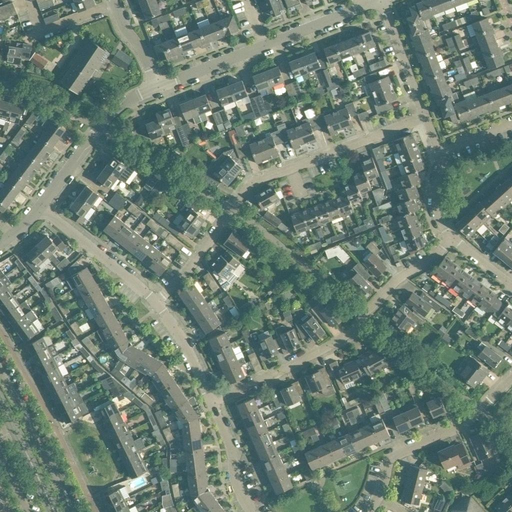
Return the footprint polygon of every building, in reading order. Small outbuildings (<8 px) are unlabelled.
[(54,5),(52,0),(49,0),(38,4),(40,10),(54,5)] [(93,0),(79,0),(75,2),(70,4),(74,14),(95,6),(93,0)] [(302,0),(264,0),(267,9),(270,7),(273,16),(281,13),(280,10),(285,8),(283,2),(285,1),(289,10),(297,7),(295,4),(300,2),(300,1),(302,0)] [(413,46),(431,39),(428,30),(432,29),(428,18),(432,16),(426,0),(423,2),(423,1),(416,4),(426,29),(424,30),(417,14),(407,18),(413,34),(411,35),(414,45),(413,46)] [(439,0),(426,0),(427,0),(426,0),(432,16),(433,16),(432,15),(443,10),(439,0)] [(452,0),(439,0),(443,10),(455,6),(452,0)] [(0,7),(0,14),(13,9),(15,8),(12,2),(0,7)] [(161,13),(156,2),(142,8),(144,14),(141,16),(143,20),(161,13)] [(0,20),(15,15),(13,9),(0,14),(0,20)] [(44,19),(46,25),(60,19),(57,13),(44,19)] [(233,16),(221,20),(228,38),(233,36),(232,33),(239,30),(233,16)] [(476,35),(491,29),(492,29),(491,24),(489,25),(487,18),(472,23),(476,35)] [(228,38),(221,20),(210,25),(216,39),(223,37),(224,40),(228,38)] [(216,39),(210,25),(199,29),(206,47),(210,45),(209,42),(216,39)] [(206,47),(199,29),(187,33),(193,48),(200,45),(201,48),(206,47)] [(493,34),(494,33),(492,29),(491,29),(476,35),(481,46),(495,41),(493,34)] [(361,31),(357,33),(363,50),(375,46),(369,31),(362,34),(361,31)] [(193,48),(187,33),(177,37),(184,55),(188,54),(187,50),(193,48)] [(363,50),(357,33),(352,34),(353,37),(347,40),(352,55),(363,50)] [(184,55),(177,37),(165,42),(172,60),(177,58),(176,55),(182,52),(183,55),(184,55)] [(78,95),(95,70),(97,71),(110,53),(88,38),(70,64),(72,65),(61,82),(78,95)] [(352,55),(347,40),(340,43),(339,39),(334,41),(341,59),(352,55)] [(431,39),(413,46),(415,46),(417,52),(416,53),(417,57),(434,51),(430,40),(432,40),(431,39)] [(341,59),(334,41),(330,43),(331,46),(324,49),(329,63),(341,59)] [(498,48),(495,41),(481,46),(485,58),(501,52),(499,47),(498,48)] [(172,60),(165,42),(154,46),(160,61),(167,58),(168,61),(172,60)] [(16,47),(9,46),(7,62),(20,64),(20,65),(21,58),(29,59),(32,45),(17,43),(16,47)] [(112,60),(125,69),(132,59),(119,50),(112,60)] [(434,51),(417,57),(419,62),(421,61),(423,68),(438,62),(434,51)] [(314,52),(302,57),(310,78),(309,76),(315,74),(313,70),(320,67),(314,52)] [(501,56),(503,56),(501,52),(485,58),(489,69),(504,64),(501,56)] [(43,69),(47,63),(34,53),(30,60),(43,69)] [(310,78),(302,57),(289,62),(295,77),(302,74),(304,80),(310,78)] [(438,62),(423,68),(426,75),(424,75),(426,80),(442,74),(438,62)] [(356,64),(350,66),(352,72),(358,70),(356,64)] [(278,67),(265,71),(271,86),(284,81),(278,67)] [(327,91),(334,89),(333,85),(332,83),(327,69),(320,72),(327,87),(328,91),(327,91)] [(271,86),(265,71),(253,76),(259,91),(266,88),(268,94),(273,92),(271,86)] [(369,83),(374,95),(392,87),(388,76),(379,80),(376,72),(364,77),(366,85),(369,83)] [(442,74),(426,80),(428,85),(429,84),(432,90),(430,91),(430,92),(432,91),(449,85),(448,84),(447,85),(442,74)] [(242,81),(229,86),(235,101),(235,100),(238,106),(250,102),(248,99),(247,96),(242,81)] [(297,81),(291,83),(295,95),(302,92),(297,81)] [(295,95),(291,83),(285,85),(289,97),(295,95)] [(471,119),(472,119),(464,100),(460,102),(456,92),(452,94),(449,85),(432,91),(436,101),(438,100),(444,116),(455,112),(449,96),(451,95),(461,121),(467,119),(467,118),(471,117),(471,119)] [(511,88),(510,85),(499,89),(505,104),(511,101),(511,102),(511,88)] [(235,101),(229,86),(216,90),(222,105),(235,101)] [(397,99),(392,87),(374,95),(378,105),(375,106),(377,114),(393,108),(390,101),(397,99)] [(499,89),(488,93),(494,110),(499,108),(498,107),(505,104),(499,89)] [(488,93),(476,97),(482,113),(489,110),(490,112),(494,110),(488,93)] [(205,95),(193,100),(201,122),(207,119),(205,112),(211,110),(205,95)] [(261,113),(267,110),(261,95),(255,97),(261,113)] [(261,113),(255,97),(248,99),(250,102),(256,118),(262,116),(261,113)] [(476,97),(466,101),(465,100),(464,100),(472,119),(476,117),(476,115),(482,113),(476,97)] [(201,122),(193,100),(180,104),(186,119),(193,117),(196,123),(201,122)] [(13,104),(2,101),(0,108),(0,123),(4,125),(6,120),(8,121),(13,104)] [(350,117),(357,114),(353,102),(345,105),(346,108),(335,112),(343,131),(354,127),(350,117)] [(13,104),(8,121),(10,121),(19,124),(24,107),(13,104)] [(156,114),(158,119),(162,129),(164,134),(170,132),(168,126),(175,124),(169,109),(156,114)] [(224,109),(218,111),(223,123),(229,121),(224,109)] [(38,114),(34,111),(30,117),(34,120),(38,114)] [(223,123),(218,111),(212,114),(217,126),(223,123)] [(367,111),(357,114),(360,121),(369,117),(367,111)] [(343,131),(335,112),(325,116),(324,113),(315,117),(320,129),(328,126),(331,135),(343,131)] [(30,125),(34,120),(30,117),(26,122),(30,125)] [(313,131),(320,129),(315,117),(307,120),(308,122),(298,126),(305,145),(316,141),(313,131)] [(162,129),(158,119),(146,124),(145,120),(138,123),(142,134),(149,132),(152,139),(164,134),(162,129)] [(54,120),(47,129),(59,138),(66,130),(54,120)] [(188,123),(181,125),(186,137),(192,135),(188,123)] [(305,145),(298,126),(287,131),(284,123),(277,126),(278,130),(278,131),(282,143),(290,140),(294,149),(305,145)] [(186,137),(181,125),(176,128),(180,140),(184,147),(189,145),(189,144),(188,142),(186,137)] [(25,132),(21,128),(17,134),(21,137),(25,132)] [(53,147),(59,138),(47,129),(40,138),(53,147)] [(275,146),(282,143),(278,131),(270,134),(271,137),(261,141),(268,159),(279,155),(275,146)] [(17,143),(21,137),(17,134),(12,140),(17,143)] [(394,141),(398,152),(416,146),(412,134),(394,141)] [(48,157),(54,148),(53,147),(40,138),(34,147),(48,157)] [(241,145),(245,157),(253,154),(257,164),(268,159),(261,141),(250,145),(248,142),(241,145)] [(245,157),(241,145),(239,142),(234,144),(239,159),(245,157)] [(8,146),(4,151),(8,155),(12,149),(8,146)] [(372,149),(376,160),(381,159),(384,158),(380,146),(372,149)] [(421,157),(416,146),(398,152),(403,164),(421,157)] [(41,166),(48,157),(34,147),(27,155),(41,166)] [(0,157),(4,160),(8,155),(4,151),(0,156),(0,157)] [(216,160),(217,161),(235,177),(242,168),(224,152),(216,160)] [(35,174),(41,166),(27,155),(21,164),(35,174)] [(113,157),(105,168),(118,178),(126,166),(127,166),(131,169),(135,163),(124,156),(120,162),(113,157)] [(425,168),(421,157),(403,164),(407,175),(417,171),(425,168)] [(372,158),(369,159),(360,162),(364,171),(368,182),(379,177),(372,158)] [(381,159),(376,161),(381,172),(385,170),(381,159)] [(227,185),(235,177),(217,161),(212,167),(211,170),(215,172),(214,173),(227,185)] [(28,183),(35,174),(21,164),(14,172),(10,170),(14,173),(28,183)] [(110,188),(118,178),(105,168),(97,179),(110,188)] [(208,182),(211,176),(197,168),(193,173),(208,182)] [(385,170),(381,172),(385,183),(390,181),(385,170)] [(364,171),(361,172),(353,176),(355,182),(359,193),(360,193),(371,189),(368,182),(364,171)] [(421,183),(417,171),(407,175),(399,178),(403,189),(415,185),(421,183)] [(28,183),(14,173),(11,177),(8,182),(20,191),(26,182),(28,183)] [(13,199),(20,191),(8,182),(1,190),(13,199)] [(355,182),(352,183),(344,187),(347,194),(350,204),(351,204),(362,200),(360,193),(359,193),(355,182)] [(511,189),(505,182),(497,189),(509,203),(511,200),(511,189)] [(419,196),(415,185),(403,189),(397,191),(401,203),(414,198),(419,196)] [(86,186),(78,197),(91,206),(99,195),(86,186)] [(280,199),(278,197),(282,195),(280,188),(275,190),(273,186),(255,196),(262,209),(280,199)] [(497,189),(489,196),(501,210),(509,203),(497,189)] [(0,203),(6,208),(13,199),(1,190),(0,191),(0,203)] [(116,193),(112,198),(122,206),(126,201),(116,193)] [(347,194),(344,195),(335,198),(342,216),(354,212),(351,204),(350,204),(347,194)] [(489,196),(481,203),(481,204),(492,215),(491,215),(493,217),(501,210),(489,196)] [(95,210),(90,207),(91,206),(78,197),(70,207),(75,211),(72,216),(82,224),(86,219),(88,220),(95,210)] [(122,206),(112,198),(108,203),(118,211),(122,206)] [(180,214),(184,217),(198,228),(205,219),(197,213),(202,206),(191,198),(186,205),(180,214)] [(342,216),(335,198),(324,203),(331,220),(342,216)] [(419,210),(414,198),(401,203),(396,204),(401,216),(414,211),(419,210)] [(481,204),(481,203),(480,202),(471,210),(484,223),(491,215),(492,215),(481,204)] [(331,220),(324,203),(313,207),(320,225),(331,220)] [(132,213),(136,208),(131,204),(127,209),(132,213)] [(320,225),(313,207),(301,211),(308,229),(320,225)] [(141,212),(136,208),(132,213),(137,217),(141,212)] [(471,210),(464,217),(476,230),(484,223),(471,210)] [(263,217),(277,227),(281,221),(267,211),(263,217)] [(308,229),(301,211),(290,216),(297,233),(308,229)] [(418,222),(414,211),(401,216),(396,217),(401,229),(418,222)] [(153,217),(168,230),(172,225),(162,216),(157,212),(153,217)] [(112,239),(124,223),(115,216),(103,231),(109,236),(110,235),(113,237),(112,238),(112,239)] [(198,228),(184,217),(177,226),(191,237),(193,235),(195,236),(200,231),(197,229),(198,228)] [(464,217),(456,225),(455,224),(455,225),(468,238),(476,230),(464,217)] [(369,218),(364,220),(365,224),(359,227),(361,231),(372,227),(369,218)] [(151,228),(155,223),(150,219),(146,224),(151,228)] [(422,233),(418,222),(401,229),(405,240),(422,233)] [(122,246),(134,231),(124,223),(112,239),(113,237),(117,240),(115,241),(122,246)] [(160,227),(155,223),(151,228),(156,232),(160,227)] [(165,240),(170,244),(174,238),(169,234),(165,230),(161,234),(166,238),(165,240)] [(131,253),(143,238),(134,231),(122,246),(128,251),(129,249),(132,252),(131,253)] [(269,251),(270,249),(249,234),(244,240),(233,231),(224,244),(241,256),(247,248),(254,253),(260,245),(269,251)] [(427,245),(422,233),(405,240),(409,251),(427,245)] [(47,236),(37,245),(48,257),(57,248),(61,252),(67,246),(57,236),(52,241),(47,236)] [(140,261),(152,246),(143,238),(131,253),(131,254),(132,252),(135,255),(134,256),(140,261)] [(183,246),(174,238),(170,244),(179,251),(183,246)] [(502,259),(511,246),(511,243),(505,238),(493,252),(502,259)] [(371,242),(366,246),(373,254),(363,263),(376,277),(386,267),(375,255),(380,251),(371,242)] [(314,244),(308,246),(311,254),(317,252),(316,249),(314,244)] [(48,257),(37,245),(27,254),(31,258),(26,262),(36,273),(41,268),(43,268),(51,260),(48,257)] [(339,245),(325,250),(328,258),(337,254),(344,262),(350,257),(339,245)] [(150,268),(162,253),(152,246),(140,261),(146,266),(148,264),(151,267),(149,268),(150,268)] [(510,266),(511,263),(511,246),(502,259),(510,266)] [(238,276),(246,267),(226,250),(222,256),(220,255),(216,260),(215,259),(211,263),(212,265),(211,266),(215,270),(212,272),(228,294),(230,293),(227,289),(231,283),(226,279),(232,272),(238,276)] [(171,261),(162,253),(150,268),(150,269),(151,267),(154,269),(153,271),(159,276),(171,261)] [(442,279),(454,264),(445,257),(433,273),(442,279)] [(56,266),(61,271),(70,262),(66,258),(56,266)] [(77,287),(93,278),(87,267),(83,269),(77,260),(68,269),(72,275),(67,278),(73,289),(77,287)] [(362,296),(371,287),(363,278),(368,273),(358,263),(349,271),(354,276),(348,282),(362,296)] [(451,286),(462,270),(454,264),(442,279),(451,286)] [(459,292),(471,276),(462,270),(451,286),(459,292)] [(203,276),(210,287),(215,283),(208,272),(203,276)] [(7,287),(12,284),(5,275),(0,278),(0,292),(7,287)] [(468,299),(480,283),(471,276),(459,292),(468,299)] [(99,288),(93,278),(77,287),(83,297),(99,288)] [(38,284),(35,280),(31,283),(38,291),(39,291),(40,290),(41,289),(38,284)] [(54,286),(51,281),(45,284),(48,290),(54,286)] [(184,304),(200,293),(193,283),(177,294),(184,304)] [(219,288),(215,283),(210,287),(213,292),(219,288)] [(477,305),(489,289),(480,283),(468,299),(477,305)] [(0,305),(13,296),(7,287),(0,292),(0,305)] [(42,289),(41,289),(40,290),(43,295),(45,299),(49,297),(46,292),(44,288),(42,289)] [(105,299),(99,288),(83,297),(89,308),(105,299)] [(497,295),(489,289),(477,305),(486,312),(487,310),(492,314),(501,302),(495,298),(497,295)] [(191,314),(207,303),(200,293),(184,304),(191,314)] [(442,307),(426,295),(422,300),(412,293),(405,302),(424,316),(431,307),(438,312),(442,307)] [(223,299),(226,304),(232,301),(228,295),(223,299)] [(0,307),(5,315),(20,305),(13,296),(0,305),(0,307)] [(110,309),(105,299),(89,308),(95,318),(110,309)] [(12,324),(31,310),(25,301),(20,305),(5,315),(12,324)] [(57,304),(61,310),(66,307),(63,301),(57,304)] [(235,306),(232,301),(226,304),(230,309),(235,306)] [(324,308),(320,302),(311,309),(321,322),(326,318),(333,326),(343,317),(331,302),(324,308)] [(505,325),(511,316),(511,306),(508,303),(506,306),(501,302),(492,314),(488,320),(493,323),(496,319),(505,325)] [(198,324),(214,313),(207,303),(191,314),(198,324)] [(244,305),(239,308),(243,314),(248,312),(244,305)] [(57,321),(62,318),(55,306),(50,310),(57,321)] [(70,312),(66,307),(61,310),(64,315),(70,312)] [(116,320),(110,309),(95,318),(101,328),(116,320)] [(416,330),(419,326),(421,327),(425,322),(410,311),(406,315),(398,309),(390,319),(407,332),(411,326),(416,330)] [(18,333),(32,322),(38,318),(31,310),(12,324),(18,333)] [(221,323),(214,313),(198,324),(205,334),(221,323)] [(295,323),(301,336),(307,331),(315,340),(325,332),(312,317),(307,321),(303,317),(295,323)] [(122,330),(116,320),(101,328),(97,331),(103,341),(107,339),(122,330)] [(39,331),(32,322),(18,333),(25,342),(39,331)] [(70,325),(74,330),(79,327),(75,322),(70,325)] [(438,332),(443,334),(446,327),(441,324),(438,332)] [(293,329),(285,333),(281,326),(275,329),(279,337),(277,338),(281,348),(284,355),(289,352),(289,351),(301,346),(293,329)] [(83,332),(79,327),(74,330),(77,336),(83,332)] [(465,332),(476,339),(479,334),(469,327),(465,332)] [(241,332),(244,337),(250,335),(247,329),(241,332)] [(128,340),(122,330),(107,339),(113,350),(128,340)] [(212,351),(230,344),(225,332),(207,340),(212,351)] [(253,341),(252,339),(250,335),(244,337),(247,343),(253,341)] [(271,336),(262,340),(259,335),(252,339),(253,341),(262,362),(268,359),(267,357),(278,352),(277,349),(273,340),(271,336)] [(81,340),(90,350),(94,346),(86,336),(81,340)] [(447,344),(450,340),(444,336),(441,340),(447,344)] [(32,355),(48,347),(42,337),(27,345),(32,355)] [(125,362),(134,346),(130,344),(128,340),(113,350),(116,356),(120,359),(125,362)] [(235,342),(230,344),(212,351),(217,362),(235,355),(233,350),(238,348),(235,342)] [(494,367),(502,358),(481,342),(477,347),(482,350),(478,355),(494,367)] [(98,351),(94,346),(90,350),(94,355),(98,351)] [(136,368),(145,353),(134,346),(125,362),(136,368)] [(37,365),(52,357),(48,347),(32,355),(37,365)] [(358,358),(368,375),(390,363),(382,348),(368,356),(367,353),(358,358)] [(93,358),(87,351),(83,354),(90,361),(93,358)] [(257,358),(254,352),(248,355),(250,361),(257,358)] [(146,374),(155,359),(145,353),(136,368),(146,374)] [(222,373),(240,365),(235,355),(217,362),(222,373)] [(42,375),(57,367),(52,357),(37,365),(42,375)] [(262,369),(257,358),(250,361),(255,372),(262,369)] [(489,371),(473,358),(459,375),(474,387),(483,376),(484,377),(489,371)] [(153,380),(167,370),(163,363),(155,359),(146,374),(146,375),(147,373),(151,375),(154,379),(152,380),(153,380)] [(329,364),(341,391),(346,388),(344,384),(362,377),(355,360),(349,363),(349,365),(340,369),(336,361),(329,364)] [(245,377),(240,365),(222,373),(227,385),(245,377)] [(46,384),(62,376),(57,367),(42,375),(46,384)] [(115,376),(120,371),(115,367),(111,372),(115,376)] [(312,392),(321,388),(323,393),(324,394),(325,395),(327,395),(329,394),(335,392),(332,385),(324,367),(319,370),(319,371),(306,377),(308,383),(312,392)] [(174,380),(167,370),(153,380),(159,390),(174,380)] [(124,375),(120,371),(115,376),(120,380),(124,375)] [(51,394),(67,386),(62,376),(46,384),(51,394)] [(119,383),(111,377),(106,379),(111,389),(116,386),(119,383)] [(181,390),(174,380),(159,390),(166,400),(181,390)] [(412,380),(406,383),(411,395),(417,392),(412,380)] [(131,390),(136,385),(131,381),(127,386),(131,390)] [(281,391),(286,402),(288,405),(300,400),(298,396),(303,393),(298,381),(292,384),(293,385),(281,390),(281,391)] [(120,395),(128,391),(119,383),(116,386),(120,395)] [(308,383),(304,385),(308,393),(312,392),(308,383)] [(141,389),(136,385),(131,390),(136,394),(141,389)] [(56,403),(72,396),(67,386),(51,394),(56,403)] [(269,391),(274,402),(281,399),(278,393),(276,388),(269,391)] [(187,400),(181,390),(166,400),(172,410),(187,400)] [(282,404),(286,402),(281,391),(278,393),(281,399),(282,404)] [(77,405),(83,402),(78,392),(72,396),(56,403),(61,413),(77,405)] [(145,402),(149,397),(145,393),(140,398),(145,402)] [(380,402),(384,411),(390,408),(383,393),(378,396),(380,402)] [(439,397),(427,402),(433,417),(446,412),(445,409),(450,407),(445,395),(440,398),(439,397)] [(380,402),(377,396),(372,398),(374,404),(375,404),(380,402)] [(154,401),(149,397),(145,402),(150,406),(154,401)] [(247,397),(236,402),(237,405),(248,400),(247,397)] [(241,417),(258,409),(253,398),(248,400),(237,405),(236,406),(241,417)] [(282,404),(281,399),(274,402),(277,408),(283,405),(282,404)] [(194,410),(187,400),(172,410),(179,421),(194,410)] [(144,404),(140,401),(137,404),(141,408),(145,410),(146,411),(150,409),(144,404)] [(83,402),(77,405),(61,413),(66,423),(82,415),(88,412),(83,402)] [(104,419),(119,412),(114,402),(99,409),(104,419)] [(380,402),(375,404),(380,415),(385,413),(384,411),(380,402)] [(416,403),(404,409),(412,427),(424,421),(416,403)] [(357,408),(352,410),(354,416),(360,414),(357,408)] [(152,414),(150,409),(146,411),(148,416),(150,421),(154,419),(152,414)] [(245,428),(263,420),(258,409),(241,417),(245,428)] [(412,427),(404,409),(403,409),(404,412),(393,417),(399,432),(412,427)] [(155,413),(157,418),(163,416),(161,410),(155,413)] [(199,417),(194,410),(179,421),(181,420),(183,423),(184,428),(182,429),(200,426),(199,417)] [(354,416),(352,410),(346,413),(348,419),(354,416)] [(285,417),(283,411),(277,414),(280,420),(285,417)] [(108,429),(124,421),(119,412),(104,419),(108,429)] [(167,425),(163,416),(157,418),(161,427),(167,425)] [(335,418),(330,420),(332,426),(338,423),(335,418)] [(156,424),(154,419),(150,421),(152,426),(154,431),(158,429),(156,424)] [(382,419),(371,424),(379,442),(390,437),(382,419)] [(250,439),(268,431),(263,420),(245,428),(250,439)] [(332,426),(330,420),(324,423),(326,429),(332,426)] [(113,439),(129,431),(124,421),(108,429),(113,439)] [(379,442),(371,424),(360,429),(368,446),(379,442)] [(201,438),(200,426),(182,429),(184,441),(201,438)] [(162,430),(165,436),(171,433),(168,427),(162,430)] [(314,427),(308,430),(310,436),(316,433),(314,427)] [(284,430),(287,436),(293,433),(290,428),(284,430)] [(368,446),(360,429),(349,433),(357,451),(368,446)] [(310,436),(308,430),(302,432),(305,438),(310,436)] [(480,459),(496,452),(487,430),(470,438),(480,459)] [(134,441),(129,431),(113,439),(118,449),(134,441)] [(255,450),(273,442),(268,431),(250,439),(255,450)] [(174,439),(171,433),(165,436),(168,442),(174,439)] [(297,444),(293,433),(287,436),(292,447),(297,444)] [(357,451),(349,433),(338,438),(346,456),(357,451)] [(203,450),(201,438),(184,441),(185,453),(203,450)] [(346,456),(338,438),(327,443),(335,461),(346,456)] [(138,451),(134,441),(118,449),(122,458),(138,451)] [(260,461),(278,453),(273,442),(255,450),(260,461)] [(335,461),(327,443),(316,448),(324,466),(335,461)] [(302,455),(297,444),(292,447),(296,458),(302,455)] [(438,452),(445,468),(457,463),(459,469),(471,464),(462,444),(461,444),(463,448),(456,451),(453,445),(438,452)] [(324,466),(316,448),(305,453),(313,471),(324,466)] [(204,462),(203,450),(185,453),(187,465),(204,462)] [(127,468),(143,460),(138,451),(122,458),(127,468)] [(265,472),(283,464),(278,453),(260,461),(265,472)] [(305,461),(302,455),(296,458),(299,464),(305,461)] [(148,471),(143,460),(127,468),(132,478),(148,471)] [(206,474),(204,462),(187,465),(188,477),(206,474)] [(476,466),(479,473),(481,478),(488,475),(482,463),(476,466)] [(288,475),(283,464),(265,472),(270,483),(288,475)] [(410,465),(407,477),(424,481),(427,469),(410,465)] [(155,473),(159,482),(167,478),(163,469),(155,473)] [(304,474),(306,480),(312,478),(310,472),(304,474)] [(208,486),(206,474),(188,477),(190,488),(208,486)] [(293,486),(288,475),(270,483),(275,494),(293,486)] [(421,493),(424,481),(407,477),(404,488),(421,493)] [(167,478),(159,482),(161,482),(162,490),(165,490),(169,490),(168,484),(167,478)] [(445,491),(449,486),(444,482),(440,486),(445,491)] [(197,505),(211,494),(208,490),(208,486),(190,488),(191,494),(193,499),(197,505)] [(454,490),(449,486),(445,491),(449,495),(454,490)] [(418,505),(421,493),(404,488),(401,500),(418,505)] [(103,497),(108,507),(124,499),(119,489),(103,497)] [(202,511),(206,511),(218,503),(211,494),(197,505),(202,511)] [(440,511),(445,501),(439,498),(434,509),(440,511)] [(451,510),(452,511),(481,511),(482,511),(471,498),(466,502),(464,499),(451,510)] [(122,511),(129,509),(124,499),(108,507),(110,511),(122,511)] [(174,505),(171,499),(162,503),(164,509),(169,507),(170,507),(171,511),(176,510),(174,505)] [(498,511),(511,511),(511,507),(504,499),(495,508),(498,511)] [(224,511),(218,503),(206,511),(224,511)]
